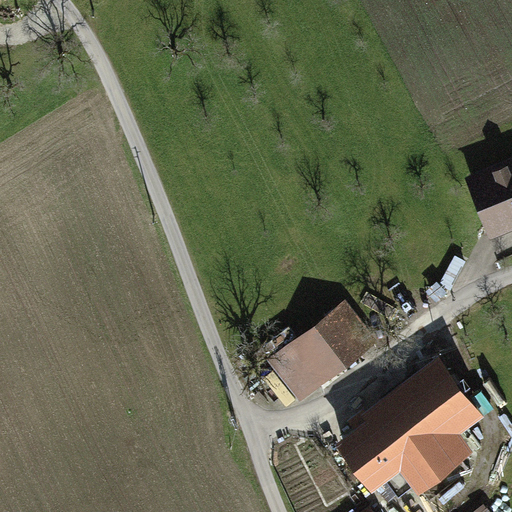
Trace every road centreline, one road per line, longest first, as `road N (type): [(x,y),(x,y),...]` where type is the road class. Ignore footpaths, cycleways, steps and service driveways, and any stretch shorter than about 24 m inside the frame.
road 1 (unclassified): [(279,511),(256,432),(123,103),(81,21),(61,0)]
road 2 (track): [(256,432),(304,420),(511,272)]
